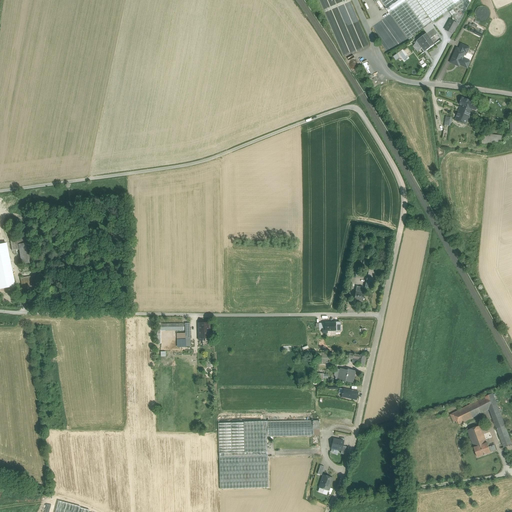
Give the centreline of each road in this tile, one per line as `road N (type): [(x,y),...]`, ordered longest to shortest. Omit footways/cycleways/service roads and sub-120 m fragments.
road 1 (unclassified): [(0,192),(188,166),(347,106),(359,110),(393,165),(404,209),(356,427),(327,511)]
road 2 (track): [(382,315),(0,311)]
road 3 (track): [(334,499),(506,474),(492,425)]
road 4 (unclassified): [(511,94),(394,76),(355,0)]
